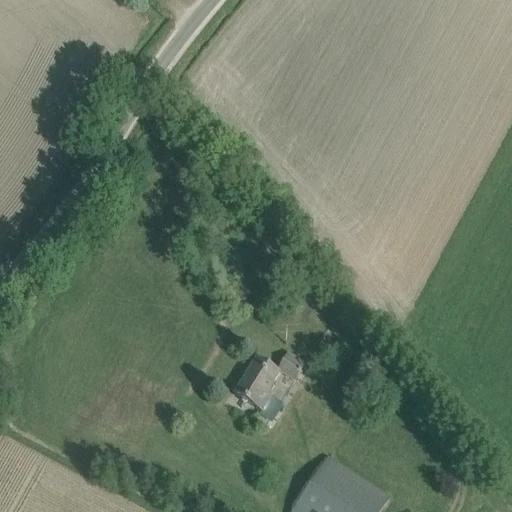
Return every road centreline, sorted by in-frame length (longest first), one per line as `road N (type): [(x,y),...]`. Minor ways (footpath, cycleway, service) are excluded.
road 1 (unclassified): [(0,288),(66,212),(211,0)]
road 2 (unknown): [(151,79),(329,304)]
